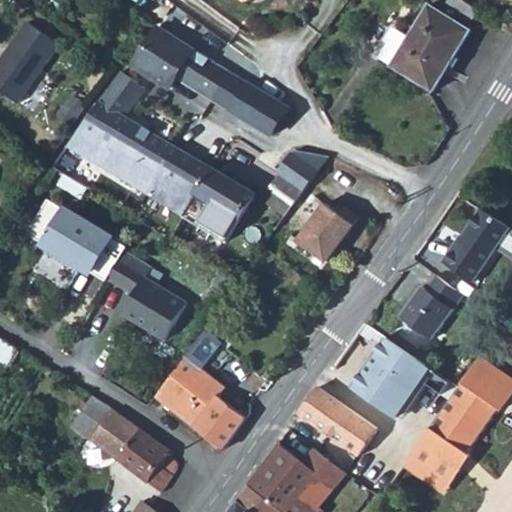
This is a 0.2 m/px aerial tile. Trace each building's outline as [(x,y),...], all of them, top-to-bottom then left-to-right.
[(449,0),(442,11),(469,28),(480,11),(463,0),(449,0)] [(393,65),(435,91),(472,30),(469,28),(442,11),(430,5),(411,37),(393,65)] [(0,89),(20,103),(61,45),(28,22),(0,61),(0,89)] [(275,98),(160,27),(135,65),(171,88),(177,77),(251,122),(272,135),(290,108),(275,98)] [(380,58),(393,65),(411,37),(398,29),(380,58)] [(54,167),(91,189),(100,175),(104,168),(185,216),(186,217),(214,168),(126,116),(146,88),(129,76),(123,71),(65,152),(54,167)] [(263,219),(277,229),(330,156),(296,151),(292,153),(283,165),(279,171),(282,174),(263,199),(273,206),(263,219)] [(186,217),(228,241),(257,194),(214,168),(186,217)] [(87,268),(108,281),(109,278),(126,251),(128,247),(50,200),(29,234),(47,244),(47,252),(80,272),(87,268)] [(329,261),(360,218),(346,207),(341,214),(327,204),(300,241),(329,261)] [(496,216),(480,206),(454,245),(453,244),(443,258),(475,280),(511,226),(496,216)] [(124,314),(167,339),(189,303),(147,278),(153,267),(126,251),(109,278),(136,294),(124,314)] [(466,295),(438,275),(428,289),(424,287),(402,316),(435,339),(466,295)] [(0,358),(9,364),(18,349),(0,338),(0,358)] [(430,369),(385,338),(350,388),(396,419),(430,369)] [(157,396),(224,449),(248,418),(220,396),(226,387),(186,356),(157,396)] [(511,378),(479,357),(402,469),(445,494),(511,392),(511,378)] [(377,427),(360,416),(332,396),(337,388),(325,379),(301,413),(361,456),(379,429),(377,427)] [(173,451),(132,422),(115,410),(94,396),(74,425),(164,492),(175,475),(178,471),(179,468),(179,465),(177,461),(175,459),(169,457),(173,451)] [(281,444),(230,511),(321,511),(339,490),(281,444)] [(159,511),(153,508),(145,502),(143,502),(135,511),(159,511)]
